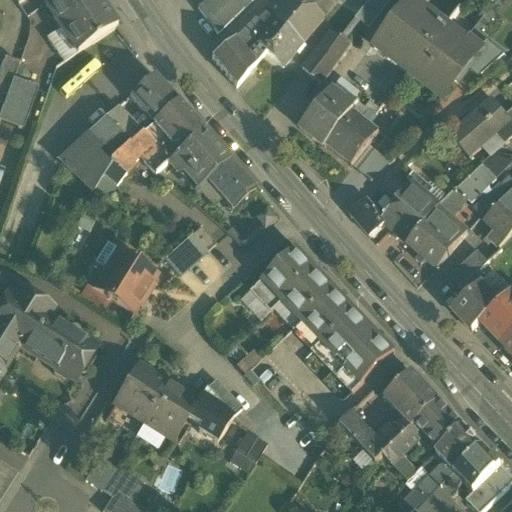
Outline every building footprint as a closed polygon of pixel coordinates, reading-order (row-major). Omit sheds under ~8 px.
[(97,0),(56,0),(45,8),(61,31),(77,56),(117,29),(97,0)] [(211,0),(198,10),(217,36),(254,0),(211,0)] [(254,23),(233,43),(254,69),(265,56),(265,55),(285,31),(306,6),(298,0),(277,0),(256,25),(254,23)] [(382,0),(372,0),(357,20),(370,30),(389,5),(382,0)] [(408,4),(374,48),(409,74),(443,31),(408,4)] [(306,6),(285,31),(302,45),(322,20),(306,6)] [(342,38),(329,28),(331,26),(325,22),(320,29),(328,35),(319,48),(329,55),(342,38)] [(77,56),(61,31),(47,40),(64,65),(77,56)] [(285,31),(265,55),(265,56),(282,70),(302,46),(302,45),(285,31)] [(443,31),(409,74),(440,99),(453,82),(455,84),(468,67),(476,57),(443,31)] [(329,55),(312,79),(321,85),(351,46),(342,38),(329,55)] [(254,69),(233,43),(211,60),(236,90),(254,69)] [(487,44),(477,57),(476,57),(468,67),(481,77),(503,57),(487,44)] [(319,48),(301,71),(312,79),(329,55),(319,48)] [(61,99),(98,71),(92,63),(77,75),(78,78),(57,94),(61,99)] [(177,105),(154,78),(128,100),(146,120),(152,127),(177,105)] [(35,91),(13,82),(2,111),(2,110),(0,116),(0,124),(20,132),(21,131),(36,91),(35,91)] [(332,92),(300,131),(325,150),(358,107),(353,103),(351,107),(332,92)] [(511,124),(510,122),(492,101),(449,138),(470,161),(497,137),(506,147),(511,141),(511,124)] [(203,134),(177,105),(152,127),(163,138),(173,149),(178,155),(203,134)] [(358,107),(325,150),(352,169),(379,133),(362,120),(367,114),(358,107)] [(117,111),(75,147),(104,175),(114,159),(130,145),(130,146),(142,136),(136,129),(117,111)] [(146,120),(136,129),(142,136),(152,127),(146,120)] [(142,136),(130,146),(130,145),(114,159),(104,175),(103,178),(101,180),(116,189),(124,179),(123,177),(132,166),(163,138),(152,127),(142,136)] [(203,134),(178,155),(173,161),(199,190),(206,184),(229,164),(203,134)] [(104,175),(75,147),(62,167),(89,196),(103,178),(104,175)] [(168,154),(161,153),(146,168),(155,178),(178,155),(173,149),(168,154)] [(374,153),(358,174),(371,184),(391,167),(374,153)] [(253,191),(229,164),(206,184),(230,211),(253,191)] [(482,168),(458,192),(472,206),(496,182),(482,168)] [(434,192),(419,180),(413,187),(428,199),(434,192)] [(413,187),(412,186),(396,205),(424,228),(438,211),(439,209),(428,199),(413,187)] [(511,193),(482,223),(493,233),(486,240),(497,251),(498,250),(499,250),(511,235),(511,193)] [(439,209),(438,211),(424,228),(453,253),(467,236),(451,222),(465,205),(454,195),(439,209)] [(372,215),(364,204),(350,216),(369,239),(383,226),(379,223),(385,216),(379,210),(372,215)] [(424,228),(396,205),(385,216),(379,223),(383,226),(407,247),(424,228)] [(267,211),(260,217),(260,224),(266,230),(276,221),(267,211)] [(89,234),(93,220),(81,216),(77,230),(89,234)] [(453,253),(424,228),(407,247),(437,272),(453,253)] [(216,248),(201,230),(192,238),(207,256),(207,255),(216,248)] [(191,238),(174,254),(189,272),(207,256),(192,238),(191,238)] [(158,277),(118,252),(105,272),(145,298),(158,277)] [(295,252),(251,294),(271,315),(283,303),(315,273),(295,252)] [(189,272),(174,254),(165,262),(180,279),(189,272)] [(477,254),(449,279),(459,290),(471,278),(473,278),(479,272),(487,265),(477,254)] [(487,265),(479,272),(486,281),(502,266),(495,258),(487,265)] [(145,298),(105,272),(92,293),(110,304),(132,318),(145,298)] [(473,278),(471,278),(459,290),(466,298),(481,285),(481,286),(486,281),(479,272),(473,278)] [(315,273),(283,303),(303,324),(335,294),(315,273)] [(481,286),(481,285),(466,298),(451,313),(471,334),(480,326),(500,306),(481,286)] [(0,310),(0,372),(3,374),(18,349),(55,372),(53,374),(54,378),(65,385),(69,384),(71,382),(74,384),(75,384),(86,366),(89,367),(93,366),(95,362),(95,358),(92,356),(96,350),(96,349),(48,319),(52,313),(52,312),(20,292),(16,298),(11,295),(10,295),(0,310)] [(110,304),(92,293),(90,296),(84,293),(80,300),(103,315),(110,304)] [(303,324),(293,333),(313,354),(355,314),(335,294),(303,324)] [(511,295),(480,326),(502,349),(511,339),(511,295)] [(355,314),(313,354),(353,396),(394,356),(355,314)] [(511,339),(502,349),(511,359),(511,339)] [(242,374),(260,362),(254,353),(236,365),(242,374)] [(168,389),(139,371),(116,408),(144,426),(168,389)] [(412,375),(385,401),(400,417),(412,430),(415,428),(440,404),(412,375)] [(215,384),(207,391),(234,420),(242,413),(215,384)] [(196,407),(168,389),(144,426),(174,445),(191,418),(197,408),(196,407)] [(197,436),(217,448),(234,420),(207,391),(206,391),(196,407),(197,408),(191,418),(203,426),(197,436)] [(464,430),(440,404),(415,428),(420,433),(440,454),(464,430)] [(361,420),(354,412),(351,415),(358,423),(361,420)] [(358,423),(351,415),(340,427),(346,434),(363,452),(375,441),(358,423)] [(375,441),(363,452),(375,465),(383,458),(412,430),(400,417),(375,441)] [(340,427),(339,427),(329,443),(339,445),(346,434),(340,427)] [(412,430),(383,458),(393,468),(401,461),(419,444),(419,439),(416,436),(420,433),(415,428),(412,430)] [(440,454),(437,457),(448,469),(455,477),(483,450),(464,430),(440,454)] [(248,436),(235,454),(245,461),(258,442),(248,436)] [(258,442),(245,461),(256,467),(268,448),(258,442)] [(483,450),(455,477),(461,482),(474,496),(501,470),(483,450)] [(415,477),(401,461),(393,468),(408,484),(415,477)] [(114,474),(104,467),(91,487),(101,494),(114,474)] [(442,468),(417,490),(429,503),(441,491),(455,477),(448,469),(445,471),(442,468)] [(466,503),(474,511),(487,511),(511,488),(511,480),(501,470),(474,496),(466,503)] [(455,477),(441,491),(452,502),(458,496),(461,482),(455,477)] [(119,489),(104,511),(118,511),(126,501),(129,496),(119,489)] [(417,490),(403,506),(409,511),(419,511),(429,503),(417,490)] [(429,503),(419,511),(448,511),(450,511),(446,508),(452,502),(441,491),(429,503)] [(118,511),(132,511),(135,507),(126,501),(118,511)]
